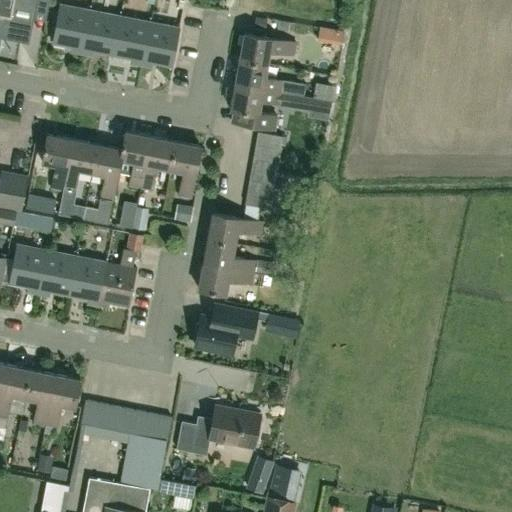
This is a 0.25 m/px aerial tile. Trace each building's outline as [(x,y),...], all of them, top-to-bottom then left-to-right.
[(0,0),(0,12),(5,14),(1,38),(28,43),(32,19),(45,21),(49,0),(0,0)] [(81,52),(89,9),(59,3),(52,41),(71,45),(71,51),(81,52)] [(89,9),(81,52),(92,54),(94,49),(112,53),(119,15),(89,9)] [(149,21),(119,15),(112,53),(130,56),(130,61),(141,64),(149,21)] [(266,18),(255,16),(253,29),(265,30),(266,18)] [(278,19),(277,28),(288,30),(289,21),(278,19)] [(149,21),(141,64),(152,66),(153,61),(171,65),(179,27),(149,21)] [(317,40),(341,44),(344,30),(319,26),(317,40)] [(239,57),(267,61),(269,48),(294,52),(296,40),(244,32),(239,57)] [(239,57),(235,82),(287,90),(289,79),(265,75),(267,61),(239,57)] [(183,72),(183,96),(195,96),(195,72),(183,72)] [(303,95),(305,83),(289,80),(287,92),(303,95)] [(287,90),(235,82),(230,107),(246,110),(244,121),(274,127),(276,113),(259,110),(261,98),(285,102),(287,90)] [(334,100),(336,86),(316,82),(313,96),(334,100)] [(329,116),(331,100),(311,97),(287,92),(284,105),(308,109),(308,113),(329,116)] [(139,186),(150,134),(125,130),(121,148),(120,157),(117,172),(130,174),(128,183),(139,186)] [(257,131),(255,143),(281,147),(283,135),(257,131)] [(62,189),(72,138),(46,133),(41,161),(54,163),(50,187),(62,189)] [(175,139),(150,134),(139,186),(152,188),(156,164),(169,167),(175,139)] [(97,143),(72,138),(62,189),(74,192),(78,168),(91,170),(97,143)] [(175,139),(169,167),(182,169),(178,193),(190,195),(200,144),(175,139)] [(121,148),(97,143),(91,170),(104,173),(100,196),(112,199),(117,172),(120,157),(121,148)] [(281,147),(255,143),(253,155),(279,160),(281,147)] [(253,155),(251,167),(277,172),(279,160),(253,155)] [(251,167),(249,179),(275,184),(277,172),(251,167)] [(1,170),(0,172),(0,206),(21,210),(28,175),(1,170)] [(249,179),(246,191),(272,196),(275,184),(249,179)] [(272,196),(246,191),(244,203),(270,208),(272,196)] [(111,200),(100,198),(98,209),(85,207),(83,219),(107,223),(111,200)] [(177,203),(174,219),(191,221),(193,206),(177,203)] [(134,220),(132,227),(145,230),(149,207),(136,205),(134,220)] [(16,211),(0,207),(0,222),(13,225),(16,211)] [(206,236),(235,241),(237,229),(260,232),(263,220),(211,210),(206,236)] [(119,217),(118,225),(132,227),(134,220),(119,217)] [(139,257),(144,235),(129,232),(125,254),(139,257)] [(235,241),(206,236),(202,261),(254,270),(256,257),(233,253),(235,241)] [(37,292),(45,249),(15,243),(7,282),(26,285),(25,290),(37,292)] [(75,255),(45,249),(37,292),(48,295),(49,289),(68,292),(75,255)] [(105,260),(75,255),(68,292),(86,296),(85,301),(97,303),(105,260)] [(105,260),(97,303),(108,305),(109,300),(128,303),(136,266),(105,260)] [(254,270),(202,261),(198,286),(226,291),(228,278),(252,282),(254,270)] [(138,316),(155,319),(163,281),(146,277),(138,316)] [(252,335),(255,319),(257,311),(229,305),(226,319),(200,313),(199,318),(196,320),(195,327),(196,330),(194,342),(232,350),(235,331),(252,335)] [(291,318),(287,335),(297,338),(300,320),(291,318)] [(29,367),(4,362),(0,382),(0,415),(6,417),(11,393),(24,396),(29,367)] [(54,372),(29,367),(24,396),(36,398),(32,422),(44,424),(54,372)] [(79,376),(54,372),(44,424),(56,426),(61,402),(74,404),(79,376)] [(93,425),(98,402),(85,399),(80,423),(93,425)] [(110,404),(98,402),(93,425),(105,427),(110,404)] [(209,436),(254,445),(260,412),(214,403),(210,424),(195,421),(181,418),(175,446),(206,452),(209,436)] [(110,404),(105,427),(117,430),(122,406),(110,404)] [(117,430),(129,432),(130,432),(134,409),(122,406),(117,430)] [(146,411),(134,409),(130,432),(142,435),(146,411)] [(159,413),(146,411),(142,435),(154,437),(159,413)] [(159,413),(154,437),(167,439),(171,416),(159,413)] [(129,432),(119,481),(149,486),(158,488),(167,439),(154,437),(142,435),(130,432),(129,432)] [(41,454),(37,470),(50,473),(53,457),(41,454)] [(273,481),(270,497),(293,501),(296,486),(300,470),(277,465),(273,480),(273,481)] [(144,511),(149,486),(119,481),(88,476),(81,511),(144,511)] [(261,493),(264,482),(251,478),(247,488),(261,493)] [(50,479),(46,504),(63,507),(68,482),(50,479)] [(291,511),(293,501),(270,497),(266,496),(263,511),(291,511)]
